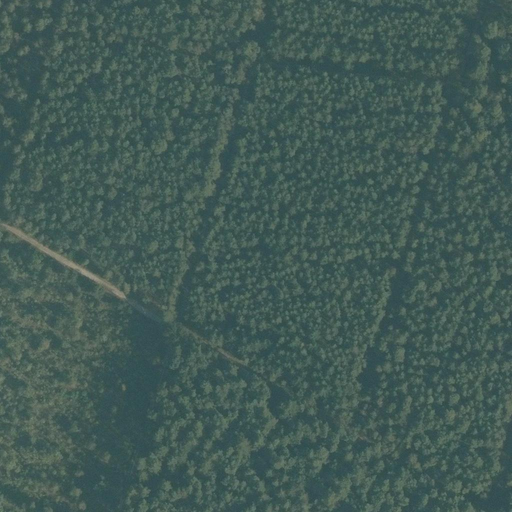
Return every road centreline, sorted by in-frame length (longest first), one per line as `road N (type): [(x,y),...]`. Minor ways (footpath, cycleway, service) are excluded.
road 1 (track): [(0,223),(351,431),(471,511)]
road 2 (track): [(118,511),(274,0)]
road 3 (track): [(351,431),(483,0)]
road 4 (track): [(511,92),(256,60)]
road 5 (track): [(0,172),(57,0)]
